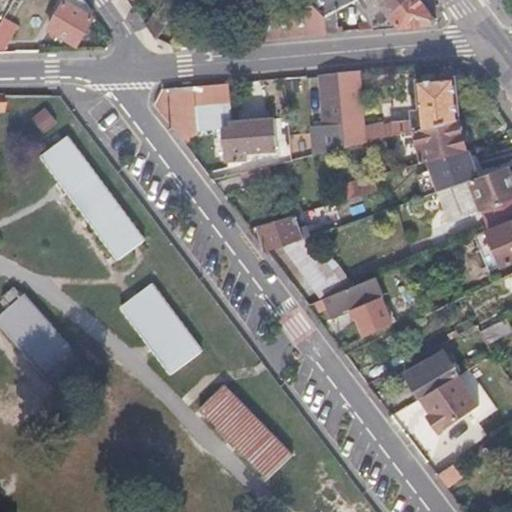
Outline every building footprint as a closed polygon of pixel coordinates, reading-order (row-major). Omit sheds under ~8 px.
[(95,13),(84,0),(68,0),(52,29),(80,45),(95,18),(92,17),(95,13)] [(162,0),(147,24),(157,38),(179,6),(170,0),(162,0)] [(287,37),(316,8),(307,0),(283,0),(267,17),(287,37)] [(335,12),(356,1),(357,0),(307,0),(316,8),(324,17),(335,12)] [(420,0),(357,0),(356,1),(370,20),(360,23),(361,31),(432,24),(435,20),(420,0)] [(326,34),(324,17),(316,8),(287,37),(286,38),(326,34)] [(337,33),(335,12),(324,17),(337,33)] [(21,26),(6,18),(0,30),(0,52),(7,52),(21,26)] [(340,73),(344,126),(346,148),(386,138),(385,123),(366,126),(361,71),(340,73)] [(327,126),(344,126),(340,73),(321,75),(326,125),(327,126)] [(416,131),(459,120),(454,80),(422,83),(424,111),(413,112),(414,120),(392,122),(395,136),(416,131)] [(226,130),(234,129),(233,123),(230,84),(165,90),(155,106),(186,146),(211,131),(226,130)] [(233,123),(234,129),(226,130),(228,161),(247,160),(247,153),(278,150),(276,120),(233,123)] [(467,152),(459,120),(416,131),(424,164),(430,162),(467,152)] [(386,138),(395,136),(392,122),(385,123),(386,138)] [(315,155),(346,148),(344,126),(327,126),(326,125),(312,127),(315,155)] [(70,135),(42,155),(118,256),(129,247),(144,236),(70,135)] [(471,151),(467,152),(430,162),(440,191),(452,187),(472,180),(480,177),(471,151)] [(271,166),(243,173),(247,189),(275,182),(271,166)] [(472,180),(483,209),(511,197),(511,171),(510,167),(480,177),(472,180)] [(379,190),(375,178),(345,186),(349,200),(379,190)] [(464,217),(483,209),(472,180),(452,187),(464,217)] [(260,226),(269,252),(289,245),(305,240),(296,215),(260,226)] [(489,230),(477,236),(492,271),(511,262),(511,223),(491,233),(489,230)] [(268,253),(290,281),(307,269),(289,245),(269,252),(268,253)] [(377,277),(318,302),(320,308),(324,306),(326,311),(330,309),(334,318),(385,296),(377,277)] [(482,289),(488,302),(507,293),(501,280),(482,289)] [(151,284),(125,304),(176,373),(202,353),(151,284)] [(25,295),(23,297),(15,287),(1,299),(10,309),(0,317),(0,322),(59,389),(87,364),(25,295)] [(482,289),(462,299),(468,312),(488,302),(482,289)] [(481,332),(488,345),(511,332),(511,327),(507,318),(481,332)] [(432,393),(461,375),(447,350),(423,364),(428,373),(423,376),(432,393)] [(224,385),(199,410),(267,479),(292,454),(224,385)] [(454,465),(465,458),(444,430),(433,438),(454,465)] [(440,475),(454,465),(433,438),(420,449),(440,475)] [(463,476),(454,465),(440,475),(450,487),(463,476)] [(356,511),(311,466),(279,497),(293,511),(356,511)]
